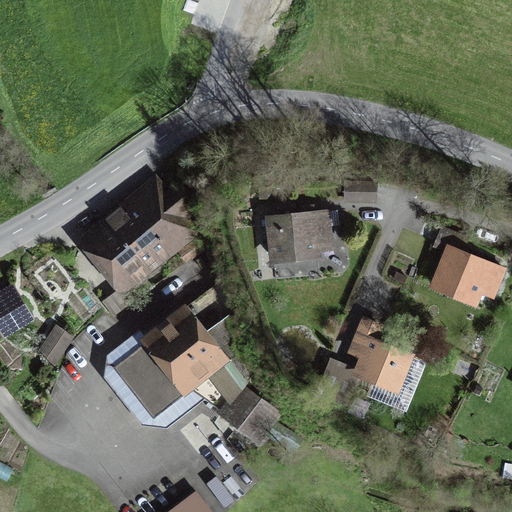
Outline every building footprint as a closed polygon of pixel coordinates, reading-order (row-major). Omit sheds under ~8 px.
[(346,182),(346,200),(375,200),(375,183),(346,182)] [(160,187),(93,242),(128,286),(177,249),(173,244),(193,227),(187,220),(196,212),(180,189),(169,197),(160,187)] [(270,217),(274,258),(317,254),(315,234),(329,233),(327,211),(270,217)] [(434,285),(475,301),(485,276),(498,282),(503,268),(462,251),(467,238),(443,228),(436,243),(449,248),(434,285)] [(154,418),(190,389),(257,439),(278,411),(243,384),(246,371),(217,286),(114,366),(154,418)] [(14,292),(0,301),(0,324),(5,333),(30,317),(14,292)] [(396,388),(410,354),(376,340),(381,329),(378,328),(379,324),(363,317),(349,350),(364,356),(358,372),(396,388)] [(54,362),(71,337),(56,327),(39,352),(54,362)] [(302,437),(275,421),(265,434),(295,451),(302,437)] [(211,511),(196,491),(168,511),(211,511)]
